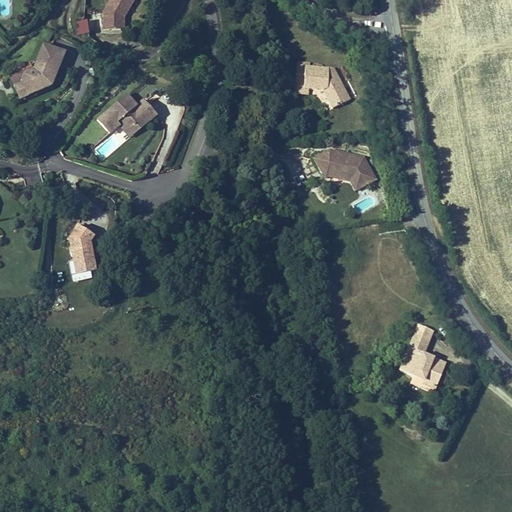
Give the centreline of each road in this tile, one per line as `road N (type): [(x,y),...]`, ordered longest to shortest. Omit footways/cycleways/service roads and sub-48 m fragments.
road 1 (track): [(287,511),(279,424),(256,320),(201,226),(209,170),(196,147)]
road 2 (tertiary): [(511,369),(464,312),(429,235),(392,26)]
road 3 (residential): [(214,0),(208,111),(186,169),(125,186),(52,162)]
